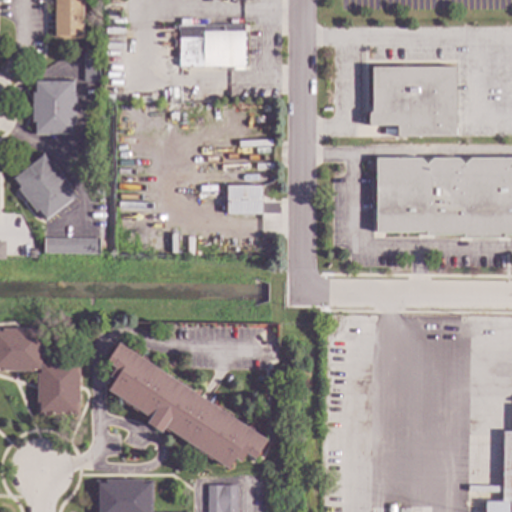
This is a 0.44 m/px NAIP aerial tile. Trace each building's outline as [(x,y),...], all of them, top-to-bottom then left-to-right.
[(82,0),(82,40),(54,39),(54,0),(82,0)] [(243,72),(233,72),(233,68),(176,68),(177,25),(243,26),(243,72)] [(98,83),(82,83),(82,54),(98,54),(98,83)] [(454,137),(396,137),(396,126),(367,126),(367,114),(371,112),(371,68),(454,67),(454,137)] [(71,93),(75,93),(74,123),(71,123),(71,135),(34,134),(35,123),(30,123),(30,93),(34,93),(34,81),(72,82),(71,93)] [(99,163),(82,163),(82,134),(98,134),(99,134),(99,163)] [(49,165),(52,162),(70,185),(67,188),(74,197),(45,220),(37,211),(34,213),(16,190),(19,188),(12,179),(42,155),(49,165)] [(511,158),(511,236),(502,236),(502,238),(462,238),(462,235),(425,235),(425,232),(375,232),(375,159),(420,159),(425,164),(431,159),(457,159),(463,165),(470,158),(511,158)] [(261,215),(225,215),(225,186),(261,186),(261,215)] [(98,255),(43,254),(44,237),(98,238),(98,255)] [(36,259),(28,258),(28,250),(36,250),(36,259)] [(41,364),(79,364),(78,416),(36,415),(36,372),(0,372),(0,329),(41,330),(41,364)] [(266,441),(254,460),(245,454),(239,463),(234,459),(227,470),(164,428),(161,433),(146,424),(150,419),(107,391),(114,380),(109,377),(114,368),(106,363),(118,344),(266,441)] [(511,511),(483,511),(484,502),(501,502),(502,433),(511,433),(511,511)] [(151,511),(94,511),(94,481),(151,481),(151,511)] [(236,511),(206,511),(206,486),(236,486),(236,511)]
